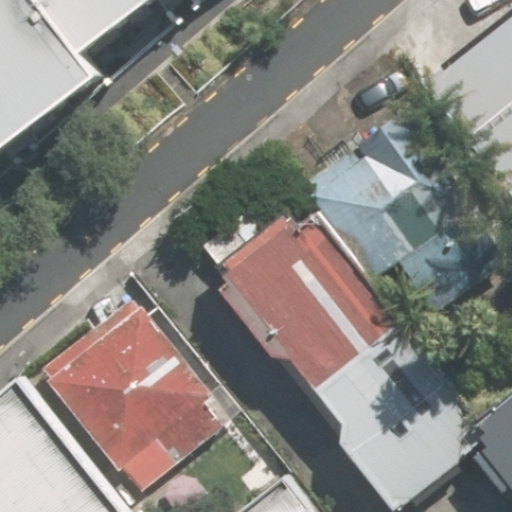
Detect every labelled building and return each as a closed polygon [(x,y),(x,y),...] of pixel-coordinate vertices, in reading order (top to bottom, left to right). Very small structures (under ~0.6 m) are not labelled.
[(0,0),(0,147),(87,82),(73,62),(156,0),(0,0)] [(511,0),(417,75),(511,197),(511,0)] [(405,117),(317,178),(384,274),(404,260),(438,310),(506,263),(405,117)] [(466,426),(468,423),(479,415),(314,203),(215,280),(395,511),(398,511),(482,447),(466,426)] [(139,296),(44,369),(121,468),(159,440),(178,464),(234,421),(139,296)] [(0,511),(321,511),(290,472),(237,511),(119,511),(21,385),(0,401),(0,511)] [(511,479),(511,389),(479,415),(468,423),(511,479)]
